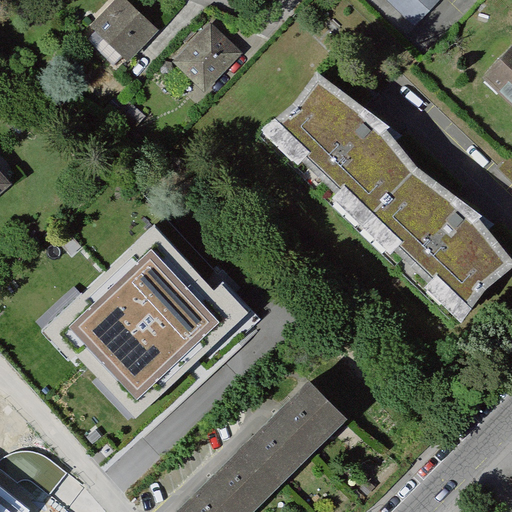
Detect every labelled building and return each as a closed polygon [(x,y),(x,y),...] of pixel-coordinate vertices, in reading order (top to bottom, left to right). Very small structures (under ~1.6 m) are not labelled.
[(163,33),(128,0),(122,0),(94,29),(131,64),(163,33)] [(447,0),(385,0),(419,31),(447,0)] [(247,57),(215,25),(174,65),(207,97),(247,57)] [(511,48),(481,80),(511,109),(511,48)] [(389,121),(318,68),(294,100),(262,127),(299,162),(303,158),(337,190),(333,195),(394,253),(398,249),(431,282),(428,286),(466,324),(491,288),(511,272),(511,249),(486,213),(421,164),(389,121)] [(0,168),(0,203),(17,189),(0,168)] [(224,316),(155,243),(72,321),(140,394),(224,316)] [(178,511),(256,511),(350,420),(311,381),(178,511)] [(0,511),(38,511),(52,493),(0,456),(0,511)]
